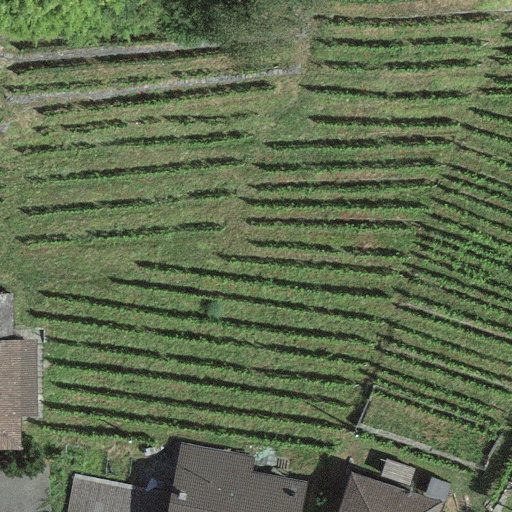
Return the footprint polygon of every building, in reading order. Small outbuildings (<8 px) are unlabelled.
[(0,289),(0,322),(16,323),(17,290),(0,289)] [(36,331),(0,329),(0,443),(32,445),(36,331)] [(301,511),(310,464),(180,440),(166,511),(301,511)] [(434,511),(440,495),(351,468),(336,511),(434,511)] [(143,511),(149,485),(85,474),(77,511),(143,511)]
